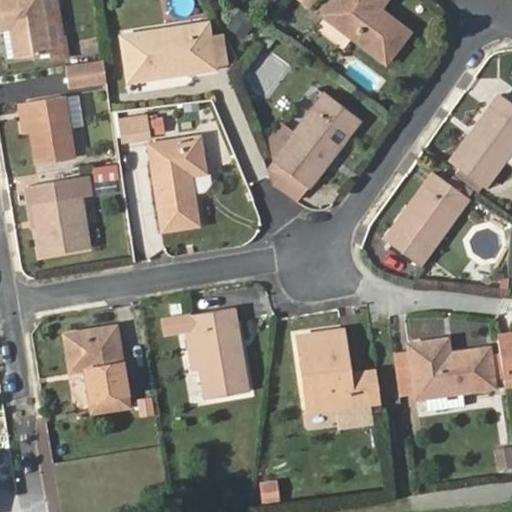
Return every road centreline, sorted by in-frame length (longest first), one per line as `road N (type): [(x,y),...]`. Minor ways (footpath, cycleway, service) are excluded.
road 1 (residential): [(7,302),(329,250)]
road 2 (residential): [(329,250),(488,10)]
road 3 (residential): [(329,250),(383,294),(511,313)]
